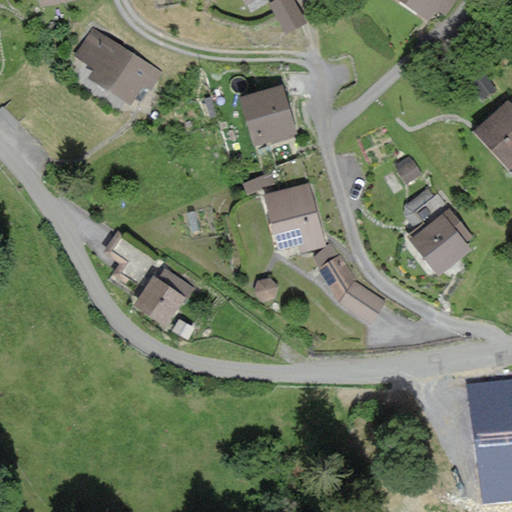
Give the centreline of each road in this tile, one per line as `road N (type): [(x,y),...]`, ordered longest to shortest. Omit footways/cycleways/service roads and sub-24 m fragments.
road 1 (unclassified): [(507,352),(332,373),(226,368),(165,352),(125,327),(50,206),(0,146)]
road 2 (residential): [(507,352),(496,335),(435,315),(368,268),(338,189),(312,63),(171,44),(143,28),(121,0)]
